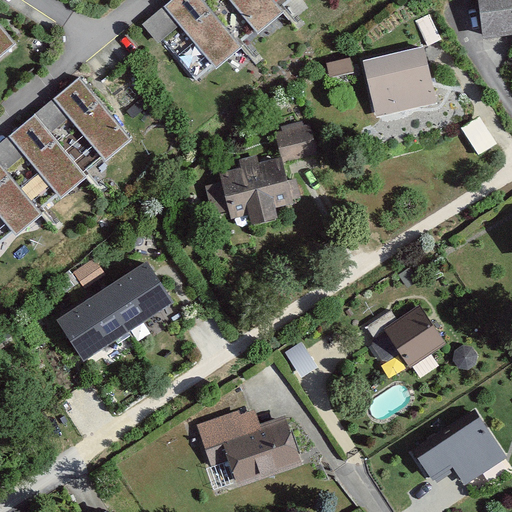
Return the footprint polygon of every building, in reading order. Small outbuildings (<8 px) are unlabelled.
[(190,0),(146,37),(163,57),(184,40),(218,80),(245,57),(212,18),(229,4),(261,42),(285,23),(266,0),(296,0),(303,8),(313,0),(190,0)] [(511,0),(474,0),(478,37),(511,32),(511,0)] [(422,49),(361,61),(373,120),(434,107),(422,49)] [(0,69),(9,62),(0,51),(0,69)] [(353,75),(350,59),(321,65),(325,81),(353,75)] [(126,156),(78,99),(0,165),(0,242),(10,255),(38,232),(5,193),(23,178),(54,216),(81,194),(49,155),(67,140),(99,179),(126,156)] [(485,114),(465,122),(477,150),(496,143),(485,114)] [(274,132),(280,160),(255,165),(253,159),(239,162),(240,170),(217,174),(219,182),(200,186),(206,217),(223,214),(225,220),(243,216),(245,226),(275,220),(273,210),(300,204),(295,179),(280,182),(276,162),(310,155),(304,126),(274,132)] [(148,278),(54,335),(79,376),(173,319),(148,278)] [(444,346),(416,307),(395,322),(388,313),(362,331),(371,344),(385,335),(409,370),(444,346)] [(453,364),(455,367),(457,370),(461,371),(464,371),(468,370),(471,368),(474,365),(475,361),(475,357),(473,354),(470,351),(467,350),(464,349),(460,349),(457,351),(454,354),(453,357),(452,361),(453,364)] [(300,465),(285,417),(254,427),(248,408),(195,424),(208,469),(227,463),(234,485),(300,465)] [(506,460),(475,415),(411,459),(428,484),(448,471),(461,491),(506,460)]
